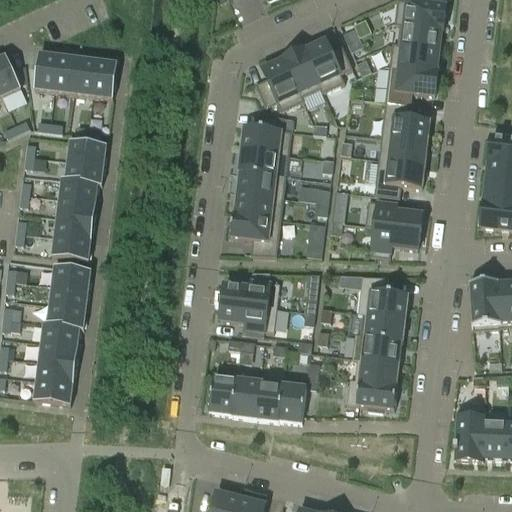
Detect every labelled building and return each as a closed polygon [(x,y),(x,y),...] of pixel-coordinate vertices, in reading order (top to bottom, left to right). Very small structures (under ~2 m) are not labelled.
[(441,34),(441,35),(443,35),(446,11),(435,9),(435,6),(420,4),(420,8),(398,5),(395,30),(400,30),(400,29),(441,34)] [(397,51),(439,56),(441,35),(441,34),(400,29),(400,30),(397,50),(397,51)] [(344,40),(348,48),(360,43),(356,34),(344,40)] [(364,52),(360,43),(348,48),(352,57),(364,52)] [(321,94),(320,94),(322,98),(345,88),(341,79),(353,74),(342,51),(330,56),(326,46),(305,55),(304,56),(321,94)] [(436,77),(436,76),(439,56),(397,51),(397,50),(393,49),(390,71),(436,77)] [(283,64),(283,65),(284,64),(302,103),(303,102),(320,94),(321,94),(304,56),(305,55),(304,54),(283,64)] [(55,98),(59,61),(39,58),(35,95),(55,98)] [(21,94),(6,60),(0,62),(0,96),(3,103),(21,94)] [(79,63),(59,61),(55,98),(74,100),(79,63)] [(79,63),(74,100),(93,102),(97,65),(79,63)] [(283,65),(263,74),(267,85),(256,90),(266,113),(278,108),(282,117),(305,107),(303,102),(302,103),(284,64),(283,65)] [(113,105),(118,68),(97,65),(93,102),(113,105)] [(372,77),(366,65),(357,69),(363,81),(372,77)] [(436,77),(390,71),(386,107),(411,111),(413,98),(435,101),(438,76),(436,76),(436,77)] [(411,111),(386,107),(381,143),(428,149),(430,125),(410,123),(411,111)] [(242,155),(289,161),(292,137),(282,136),(284,123),(258,120),(257,133),(244,131),(242,155)] [(16,131),(19,139),(30,134),(27,127),(16,131)] [(38,136),(50,137),(51,129),(39,128),(38,136)] [(51,129),(50,137),(62,138),(63,130),(51,129)] [(314,130),(313,139),(326,141),(327,131),(314,130)] [(16,131),(5,136),(8,144),(19,139),(16,131)] [(88,142),(89,134),(77,132),(76,140),(88,142)] [(101,135),(89,134),(88,142),(100,143),(101,135)] [(511,144),(492,142),(489,166),(511,168),(511,144)] [(425,170),(428,149),(381,143),(379,165),(425,170)] [(105,171),(107,151),(70,146),(68,167),(105,171)] [(342,147),(341,160),(351,161),(352,148),(342,147)] [(28,149),(26,161),(34,162),(36,150),(28,149)] [(286,182),(289,161),(242,155),(239,177),(240,177),(286,182)] [(33,174),(34,162),(26,161),(25,173),(33,174)] [(332,179),(334,166),(324,165),(322,178),(332,179)] [(422,194),(425,170),(379,165),(374,201),(400,204),(401,192),(422,194)] [(511,168),(489,166),(487,187),(511,189),(511,168)] [(105,171),(68,167),(65,184),(65,185),(99,190),(99,191),(102,191),(105,171)] [(238,198),(284,204),(286,182),(240,177),(238,198)] [(59,204),(96,209),(99,191),(99,190),(65,185),(65,184),(62,184),(59,204)] [(511,189),(487,187),(484,208),(511,211),(511,189)] [(31,189),(23,188),(22,200),(30,201),(31,189)] [(319,194),(310,192),(308,206),(318,207),(319,194)] [(319,208),(329,209),(330,196),(321,195),(319,208)] [(336,196),(335,209),(347,210),(348,198),(336,196)] [(284,204),(238,198),(235,218),(235,219),(281,225),(284,204)] [(28,212),(30,201),(22,200),(20,212),(28,212)] [(57,223),(94,228),(96,209),(59,204),(57,223)] [(375,232),(420,237),(422,219),(396,216),(397,210),(368,207),(365,232),(375,233),(375,232)] [(329,209),(319,208),(318,221),(327,222),(329,209)] [(511,235),(511,211),(484,208),(484,211),(480,211),(478,228),(482,228),(481,232),(511,235)] [(277,262),(281,225),(235,219),(235,218),(234,218),(231,243),(253,246),(251,261),(277,262)] [(94,228),(57,223),(55,242),(92,247),(94,228)] [(17,238),(25,239),(26,227),(18,226),(17,238)] [(333,227),(331,240),(341,241),(342,228),(333,227)] [(322,263),(325,231),(311,229),(307,261),(322,263)] [(371,262),(390,264),(392,252),(418,255),(420,237),(375,232),(375,233),(371,262)] [(25,239),(17,238),(15,250),(23,251),(25,239)] [(52,262),(89,267),(92,247),(55,242),(52,262)] [(92,276),(55,272),(52,292),(89,297),(92,276)] [(8,274),(7,287),(15,287),(16,275),(8,274)] [(358,319),(363,320),(363,319),(406,324),(408,300),(386,297),(388,283),(362,283),(358,319)] [(6,299),(14,300),(15,287),(7,287),(6,299)] [(225,289),(222,307),(277,314),(280,290),(252,287),(251,292),(225,289)] [(499,333),(496,287),(469,289),(469,290),(470,290),(473,330),(472,330),(472,331),(473,331),(473,334),(472,334),(472,336),(500,334),(500,333),(499,333)] [(499,333),(500,333),(511,332),(511,287),(499,288),(499,287),(496,287),(499,333)] [(50,311),(87,315),(89,297),(52,292),(50,311)] [(307,304),(306,317),(315,318),(317,305),(307,304)] [(277,314),(222,307),(220,325),(246,328),(246,334),(274,338),(277,314)] [(87,315),(50,311),(47,329),(47,330),(81,334),(81,335),(84,335),(87,315)] [(3,325),(11,326),(12,314),(4,313),(3,325)] [(321,327),(330,328),(332,315),(322,314),(321,327)] [(306,317),(304,330),(314,331),(315,318),(306,317)] [(360,341),(402,346),(402,345),(403,345),(406,324),(363,319),(363,320),(360,340),(360,341)] [(2,337),(10,338),(11,326),(3,325),(2,337)] [(47,330),(47,329),(44,328),(41,349),(78,354),(81,335),(81,334),(47,330)] [(318,350),(328,351),(329,338),(319,337),(318,350)] [(399,369),(402,346),(360,341),(360,340),(355,340),(353,364),(357,365),(357,364),(399,369)] [(228,354),(241,356),(242,346),(229,345),(228,354)] [(242,346),(241,356),(253,358),(255,348),(242,346)] [(298,356),(311,358),(312,348),(299,347),(298,356)] [(39,368),(76,372),(78,354),(41,349),(39,364),(39,368)] [(273,360),(286,361),(287,351),(274,350),(273,360)] [(0,358),(0,363),(8,364),(9,352),(1,351),(0,358)] [(357,365),(355,386),(355,387),(396,392),(396,391),(399,369),(357,364),(357,365)] [(490,376),(502,376),(501,367),(489,368),(490,376)] [(74,391),(76,372),(39,368),(37,387),(74,391)] [(310,368),(308,381),(318,382),(319,369),(310,368)] [(496,389),(508,388),(508,380),(496,381),(496,389)] [(210,418),(232,420),(233,421),(238,384),(214,381),(213,392),(210,392),(208,406),(211,407),(210,418)] [(307,392),(306,394),(316,395),(318,382),(308,381),(307,392)] [(283,389),(284,389),(284,385),(260,382),(259,386),(260,387),(256,425),(279,427),(280,426),(278,426),(283,389)] [(475,382),(473,382),(473,391),(485,390),(485,382),(475,382)] [(233,421),(232,420),(232,422),(256,425),(260,387),(259,386),(238,384),(233,421)] [(398,391),(396,391),(396,392),(355,387),(355,386),(350,385),(347,410),(368,412),(368,415),(383,417),(383,414),(395,415),(398,391)] [(74,391),(37,387),(34,406),(71,411),(74,391)] [(299,391),(284,389),(283,389),(278,426),(280,426),(302,429),(306,394),(307,392),(299,391)] [(484,426),(485,426),(485,414),(458,413),(457,450),(454,450),(454,455),(456,455),(456,466),(483,467),(483,464),(482,464),(484,426)] [(483,464),(505,465),(507,427),(506,427),(485,426),(484,426),(482,464),(483,464)] [(239,511),(241,504),(217,497),(213,511),(239,511)] [(241,504),(239,511),(265,511),(266,510),(260,508),(261,505),(246,502),(245,505),(241,504)]
